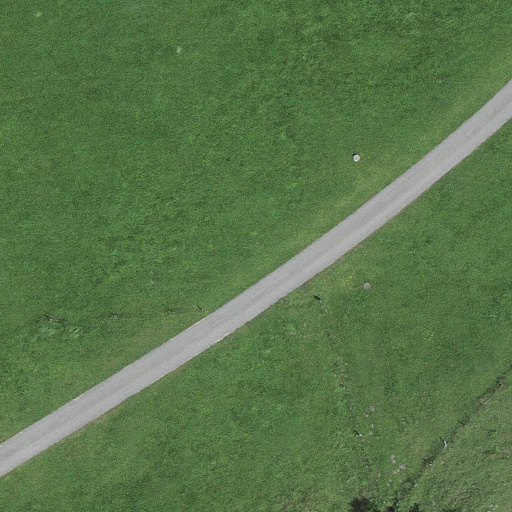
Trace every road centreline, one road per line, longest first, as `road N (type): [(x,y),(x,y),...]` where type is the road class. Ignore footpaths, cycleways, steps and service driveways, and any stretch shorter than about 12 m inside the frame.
road 1 (track): [(290,278),(0,473)]
road 2 (unclassified): [(511,96),(449,160),(290,278)]
